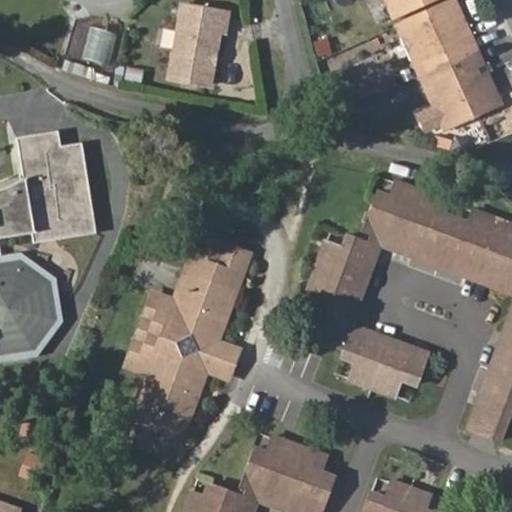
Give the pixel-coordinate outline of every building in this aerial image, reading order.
[(384,0),(392,17),(401,13),(394,0),(384,0)] [(394,0),(401,13),(430,0),(394,0)] [(463,28),(469,26),(457,0),(455,0),(451,2),(463,28)] [(427,70),(473,50),(466,34),(460,36),(452,40),(450,34),(458,30),(463,28),(451,2),(406,22),(427,70)] [(170,77),(209,84),(212,64),(209,60),(210,54),(214,51),(218,30),(223,31),(225,12),(181,5),(170,77)] [(418,75),(427,70),(406,22),(396,27),(418,75)] [(108,58),(116,31),(98,25),(89,52),(108,58)] [(460,36),(458,30),(450,34),(452,40),(460,36)] [(473,50),(479,48),(471,32),(466,34),(473,50)] [(479,65),(485,62),(479,48),(473,50),(479,65)] [(450,124),(496,104),(483,72),(480,73),(472,76),(470,69),(477,66),(479,65),(473,50),(427,70),(450,124)] [(480,73),(477,66),(470,69),(472,76),(480,73)] [(144,71),(128,68),(126,80),(142,83),(144,71)] [(496,104),(503,101),(488,69),(483,72),(496,104)] [(441,128),(450,124),(427,70),(418,75),(441,128)] [(0,356),(33,351),(56,319),(49,283),(19,260),(0,263),(0,238),(32,233),(34,242),(95,233),(79,142),(60,144),(58,130),(16,136),(23,177),(11,185),(0,189),(0,356)] [(401,183),(393,180),(387,196),(395,199),(401,183)] [(464,221),(445,213),(435,210),(440,197),(401,183),(395,199),(387,196),(375,191),(360,230),(367,233),(375,237),(378,229),(388,233),(386,240),(413,251),(416,244),(427,248),(425,255),(452,265),(455,258),(467,262),(465,269),(492,279),(494,272),(505,277),(503,283),(511,286),(511,224),(477,212),(472,224),(464,221)] [(445,213),(449,201),(440,197),(435,210),(445,213)] [(477,212),(469,209),(464,221),(472,224),(477,212)] [(375,237),(386,240),(388,233),(378,229),(375,237)] [(379,248),(511,295),(511,300),(474,404),(481,407),(511,323),(511,286),(503,283),(492,279),(465,269),(452,265),(425,255),(413,251),(386,240),(375,237),(367,233),(364,241),(372,243),(343,317),(325,310),(313,340),(340,327),(425,358),(427,352),(351,324),(379,248)] [(325,310),(343,317),(372,243),(364,241),(346,234),(342,246),(339,255),(323,249),(321,248),(308,282),(326,288),(322,297),(318,308),(325,310)] [(174,304),(153,295),(127,363),(149,372),(124,439),(169,456),(203,366),(211,343),(245,254),(199,237),(174,304)] [(342,246),(325,240),(323,249),(339,255),(342,246)] [(413,251),(425,255),(427,248),(416,244),(413,251)] [(452,265),(465,269),(467,262),(455,258),(452,265)] [(505,277),(494,272),(492,279),(503,283),(505,277)] [(322,297),(326,288),(308,282),(305,290),(322,297)] [(511,403),(511,323),(481,407),(474,404),(465,428),(498,440),(511,406),(511,403)] [(401,379),(415,384),(425,358),(340,327),(313,340),(341,351),(339,357),(351,361),(360,364),(353,382),(388,394),(394,377),(401,379)] [(226,375),(235,352),(211,343),(203,366),(226,375)] [(351,361),(345,379),(353,382),(360,364),(351,361)] [(388,394),(395,397),(401,379),(394,377),(388,394)] [(277,439),(269,436),(263,452),(271,455),(277,439)] [(251,448),(237,487),(243,489),(251,492),(254,484),(265,489),(263,496),(290,506),(293,499),(303,503),(301,510),(306,511),(318,511),(331,477),(320,473),(312,471),(318,453),(277,439),(271,455),(263,452),(251,448)] [(320,473),(327,456),(318,453),(312,471),(320,473)] [(396,484),(389,480),(383,496),(391,499),(396,484)] [(244,511),(249,498),(240,496),(206,483),(202,494),(199,502),(187,497),(181,511),(244,511)] [(251,492),(243,489),(240,496),(249,498),(244,511),(254,511),(257,504),(280,511),(306,511),(301,510),(303,503),(293,499),(290,506),(263,496),(265,489),(254,484),(251,492)] [(422,511),(416,510),(422,493),(396,484),(391,499),(383,496),(370,491),(362,511),(422,511)] [(202,494),(189,490),(187,497),(199,502),(202,494)] [(422,511),(426,511),(432,496),(422,493),(416,510),(422,511)] [(0,511),(13,511),(15,507),(0,501),(0,511)]
